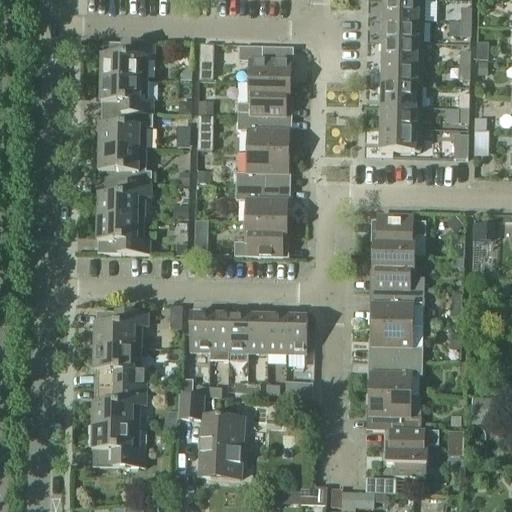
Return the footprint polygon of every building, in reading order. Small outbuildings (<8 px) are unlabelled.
[(423,25),(423,4),(419,4),(383,3),(383,24),(423,25)] [(471,26),(471,12),(461,12),(460,26),(471,26)] [(422,47),(423,25),(383,24),(382,46),(422,47)] [(471,41),(471,26),(460,26),(460,41),(471,41)] [(422,69),(422,47),(382,46),(382,67),(422,69)] [(101,83),(154,84),(148,83),(149,61),(154,62),(155,48),(126,48),(126,47),(109,47),(109,59),(102,59),(101,83)] [(249,86),(290,87),(291,65),(287,65),(287,53),(293,53),(294,52),(239,50),(239,65),(250,65),(249,86),(243,86),(249,86)] [(470,70),(470,55),(460,55),(459,69),(470,70)] [(421,90),(422,69),(382,67),(381,89),(421,90)] [(477,67),(477,79),(486,79),(487,67),(477,67)] [(470,84),(470,70),(459,69),(459,84),(470,84)] [(185,72),(180,76),(180,83),(191,83),(191,72),(185,72)] [(199,72),(198,84),(211,84),(211,72),(199,72)] [(154,84),(101,83),(100,106),(107,106),(107,118),(153,119),(153,106),(148,106),(148,84),(154,84)] [(290,109),(290,87),(249,86),(249,107),(238,107),(237,121),(292,122),(292,121),(286,121),(286,109),(290,109)] [(421,112),(421,90),(381,89),(381,111),(421,112)] [(469,113),(469,98),(459,98),(458,113),(469,113)] [(179,109),(179,117),(191,117),(191,105),(184,105),(179,109)] [(199,105),(199,118),(211,118),(211,105),(199,105)] [(420,133),(421,112),(381,111),(380,132),(420,133)] [(468,127),(469,113),(458,113),(458,127),(468,127)] [(153,131),(153,119),(107,118),(107,129),(100,129),(99,152),(152,153),(146,153),(147,131),(153,131)] [(292,123),(292,122),(237,121),(237,134),(248,135),(247,155),(241,155),(241,156),(247,156),(289,157),(289,134),(286,134),(286,122),(292,123)] [(212,123),(200,123),(200,135),(212,135),(212,123)] [(476,123),(475,134),(484,134),(484,123),(476,123)] [(420,155),(420,133),(380,132),(380,154),(420,155)] [(475,135),(475,145),(488,146),(488,135),(475,135)] [(467,163),(468,139),(454,139),(453,163),(467,163)] [(152,154),(152,153),(99,152),(99,175),(106,176),(105,187),(151,188),(152,176),(146,175),(146,154),(152,154)] [(288,179),(289,157),(247,156),(247,177),(236,176),(236,190),(290,192),(290,191),(284,191),(284,179),(288,179)] [(180,176),(180,188),(189,188),(189,176),(180,176)] [(198,178),(198,186),(210,187),(211,179),(198,178)] [(151,201),(151,188),(105,187),(105,199),(98,198),(98,222),(150,223),(145,223),(145,201),(151,201)] [(290,192),(236,190),(235,204),(246,204),(246,225),(239,225),(246,225),(287,226),(287,204),(284,204),(284,192),(290,192)] [(176,210),(176,222),(188,222),(188,210),(176,210)] [(455,219),(448,225),(455,234),(462,228),(455,219)] [(150,223),(98,222),(97,245),(104,245),(104,258),(121,258),(150,258),(150,245),(144,245),(145,223),(150,223)] [(373,260),(414,261),(420,261),(420,260),(414,260),(414,239),(425,240),(426,225),(371,224),(371,225),(377,225),(377,237),(373,237),(373,260)] [(286,249),(287,226),(246,225),(245,246),(234,246),(234,260),(283,262),(283,248),(286,249)] [(473,225),(473,241),(489,242),(489,226),(473,225)] [(176,248),(176,259),(186,259),(187,248),(176,248)] [(413,281),(414,261),(373,260),(372,282),(376,282),(376,295),(424,296),(424,282),(413,281)] [(424,309),(424,296),(376,295),(375,307),(372,307),(371,329),(412,330),(419,330),(412,330),(413,309),(424,309)] [(451,297),(451,308),(460,308),(461,297),(451,297)] [(171,309),(171,317),(174,321),(182,321),(182,309),(171,309)] [(95,351),(147,353),(142,352),(142,330),(148,331),(148,317),(120,317),(120,316),(103,316),(102,328),(95,328),(95,351)] [(210,356),(211,319),(191,318),(190,356),(210,356)] [(210,356),(209,364),(228,365),(229,357),(230,319),(211,319),(210,356)] [(248,365),(248,357),(249,320),(230,319),(229,357),(228,365),(248,365)] [(267,358),(268,320),(249,320),(248,357),(267,358)] [(287,358),(287,320),(268,320),(267,358),(287,358)] [(287,320),(287,358),(306,359),(307,321),(287,320)] [(412,351),(412,330),(371,329),(371,351),(374,351),(374,364),(422,365),(423,351),(412,351)] [(449,338),(449,352),(460,352),(460,338),(449,338)] [(147,353),(95,351),(94,375),(101,375),(101,391),(146,392),(147,375),(141,375),(142,353),(147,353)] [(422,379),(422,365),(374,364),(374,377),(370,376),(369,399),(411,400),(417,400),(417,399),(411,399),(411,379),(422,379)] [(312,401),(312,388),(312,387),(286,386),(285,400),(312,401)] [(247,398),(248,388),(235,387),(235,397),(247,398)] [(247,398),(260,398),(260,389),(248,388),(247,398)] [(266,399),(279,399),(279,390),(267,389),(266,399)] [(208,401),(209,391),(197,390),(196,400),(205,400),(208,401)] [(146,410),(146,392),(101,391),(100,407),(93,407),(93,431),(146,432),(140,432),(140,410),(146,410)] [(208,401),(221,401),(222,392),(209,391),(208,401)] [(240,483),(242,452),(236,452),(238,423),(222,422),(223,421),(217,420),(217,421),(204,421),(205,400),(196,400),(179,399),(178,423),(204,424),(202,451),(212,452),(210,481),(240,483)] [(410,420),(411,400),(369,399),(369,421),(372,421),(372,434),(390,435),(390,434),(421,434),(421,421),(410,420)] [(511,416),(511,404),(503,404),(503,416),(511,416)] [(146,432),(93,431),(92,454),(99,454),(99,472),(116,472),(116,471),(145,472),(145,454),(139,454),(140,432),(146,432)] [(473,432),(472,444),(484,444),(485,433),(473,432)] [(438,449),(439,434),(421,434),(390,434),(390,435),(390,447),(386,446),(386,469),(395,469),(395,480),(425,481),(426,470),(427,470),(427,448),(438,449)] [(452,439),(451,454),(461,454),(462,439),(452,439)] [(314,509),(315,496),(302,496),(302,508),(314,509)] [(371,511),(372,498),(355,497),(354,511),(371,511)]
